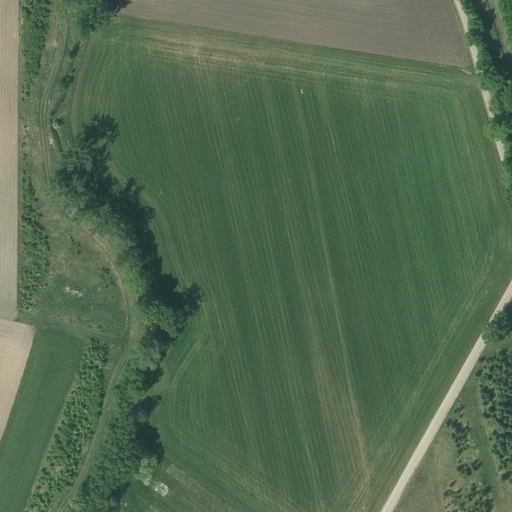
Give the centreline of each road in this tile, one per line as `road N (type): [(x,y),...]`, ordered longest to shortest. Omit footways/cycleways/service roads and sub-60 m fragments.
road 1 (unclassified): [(511,289),(385,511)]
road 2 (unclassified): [(457,0),(511,180)]
